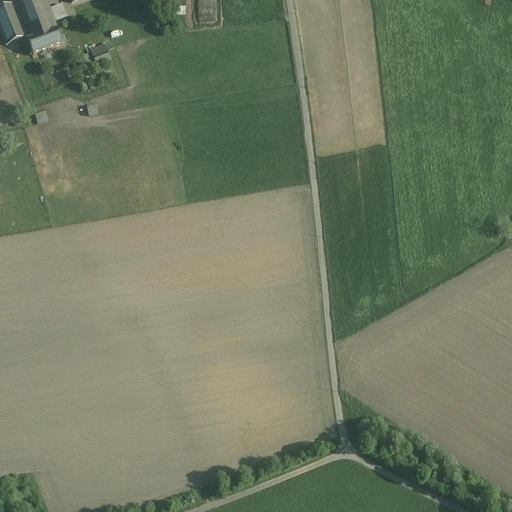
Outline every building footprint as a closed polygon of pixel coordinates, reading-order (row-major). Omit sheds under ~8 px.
[(44,0),(25,0),(0,10),(0,29),(7,47),(27,39),(28,42),(57,30),(44,0)] [(57,30),(28,42),(33,57),(63,46),(57,30)] [(98,64),(113,59),(108,45),(93,50),(98,64)] [(99,107),(89,109),(91,118),(101,116),(99,107)] [(0,125),(1,129),(9,125),(2,109),(0,109),(0,125)] [(40,126),(50,122),(48,113),(37,117),(40,126)]
